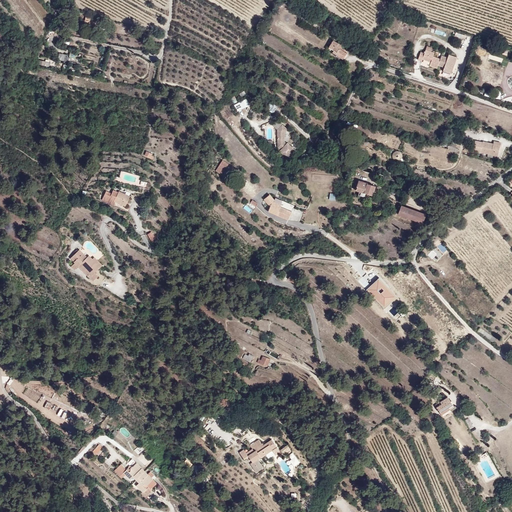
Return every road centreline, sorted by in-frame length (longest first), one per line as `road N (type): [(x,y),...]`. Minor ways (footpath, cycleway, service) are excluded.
road 1 (unclassified): [(274,281),(298,256),(380,264),(411,258),(429,230),(511,170)]
road 2 (unclassified): [(316,511),(345,444),(308,302),(274,281)]
road 3 (track): [(511,111),(374,65),(363,69),(331,132),(304,133)]
road 4 (unclassified): [(274,281),(217,273),(141,246),(108,219),(102,230),(118,283)]
road 5 (unclassified): [(0,376),(2,391),(28,410),(66,463),(131,511)]
road 6 (track): [(411,258),(474,334),(511,361)]
